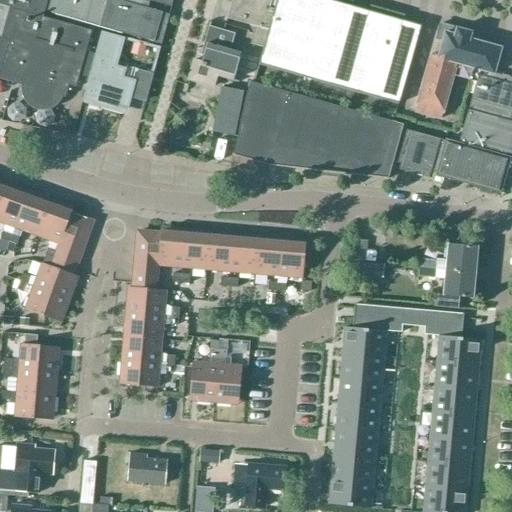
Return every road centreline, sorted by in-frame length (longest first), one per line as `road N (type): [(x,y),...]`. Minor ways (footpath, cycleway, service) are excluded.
road 1 (residential): [(332,210),(149,200),(0,152)]
road 2 (unknown): [(463,511),(500,223)]
road 3 (residential): [(278,443),(287,330),(324,332),(332,210)]
road 4 (residential): [(511,225),(332,210)]
road 5 (residential): [(78,424),(87,296)]
